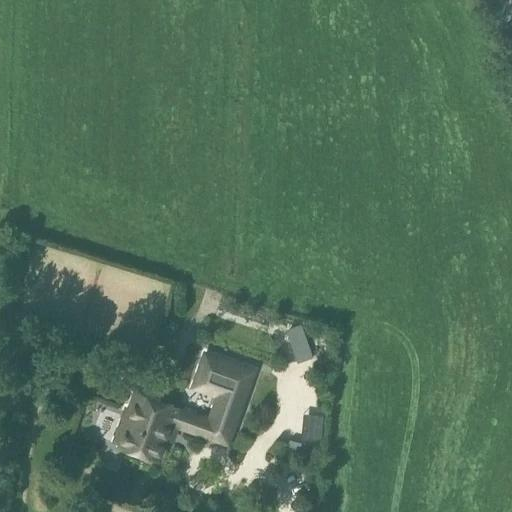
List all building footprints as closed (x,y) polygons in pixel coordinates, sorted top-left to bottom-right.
[(299,360),(313,356),(302,324),(288,328),(299,360)] [(219,396),(211,419),(235,427),(254,374),(251,373),(252,371),(206,355),(195,387),(219,396)] [(83,388),(69,429),(86,435),(88,430),(104,435),(111,416),(106,414),(111,398),(83,388)] [(125,445),(124,448),(155,459),(166,426),(186,433),(191,418),(176,412),(178,407),(139,394),(133,409),(127,407),(115,442),(125,445)] [(18,487),(3,487),(3,505),(17,505),(18,487)]
